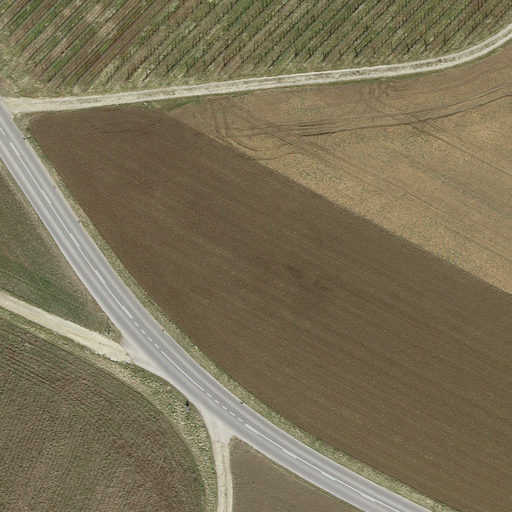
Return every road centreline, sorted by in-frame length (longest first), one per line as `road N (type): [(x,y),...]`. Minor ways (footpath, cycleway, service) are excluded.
road 1 (tertiary): [(0,126),(124,308),(167,357),(246,424),(401,511)]
road 2 (track): [(511,31),(468,54),(411,67),(0,108)]
road 3 (track): [(167,357),(128,352),(0,295)]
